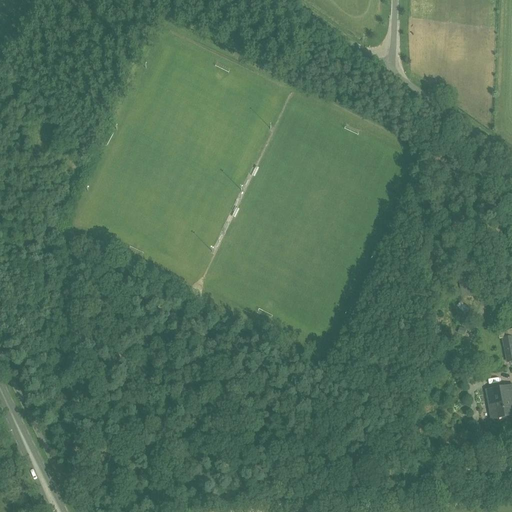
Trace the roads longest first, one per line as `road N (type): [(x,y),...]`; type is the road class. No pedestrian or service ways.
road 1 (unclassified): [(285,0),(511,158)]
road 2 (secondary): [(57,511),(0,385)]
